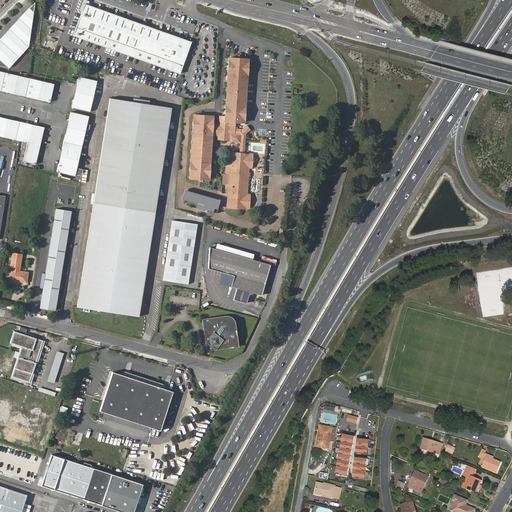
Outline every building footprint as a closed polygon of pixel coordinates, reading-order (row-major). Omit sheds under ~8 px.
[(180,72),(191,41),(85,3),(74,34),(180,72)] [(28,48),(35,4),(0,41),(0,67),(9,69),(28,48)] [(238,132),(230,131),(231,125),(230,125),(230,119),(243,119),(247,56),(227,55),(224,118),(219,118),(219,121),(213,121),(213,113),(193,112),(190,176),(209,177),(212,133),(218,134),(218,136),(229,137),(229,139),(241,139),(241,135),(238,132)] [(72,64),(58,61),(54,75),(66,78),(68,71),(69,71),(69,69),(71,69),(72,64)] [(54,85),(0,72),(0,91),(50,103),(54,85)] [(80,78),(78,80),(71,108),(90,113),(97,82),(80,78)] [(110,97),(77,306),(140,315),(174,107),(110,97)] [(89,117),(70,113),(57,173),(75,177),(89,117)] [(0,137),(27,143),(23,162),(36,165),(44,128),(0,118),(0,137)] [(239,125),(231,125),(230,131),(238,132),(241,135),(241,139),(240,150),(243,150),(244,132),(239,125)] [(252,151),(243,150),(240,150),(230,149),(229,161),(229,171),(226,205),(249,207),(249,192),(247,192),(248,165),(251,165),(252,151)] [(189,190),(186,202),(215,211),(218,198),(198,193),(189,190)] [(71,211),(55,208),(39,307),(55,310),(71,211)] [(174,219),(164,279),(190,284),(200,224),(174,219)] [(209,268),(233,277),(230,287),(236,289),(233,301),(246,305),(249,296),(253,293),(262,296),(272,266),(211,246),(209,268)] [(21,272),(24,255),(15,253),(12,267),(14,267),(12,280),(28,283),(30,273),(21,272)] [(205,319),(210,350),(240,346),(236,322),(230,316),(205,319)] [(30,383),(43,342),(13,332),(10,343),(21,347),(12,377),(30,383)] [(48,381),(55,383),(64,353),(57,351),(48,381)] [(112,373),(99,411),(160,431),(173,393),(112,373)] [(33,437),(26,435),(9,429),(6,439),(37,450),(48,418),(39,415),(44,401),(34,397),(30,411),(16,407),(12,420),(29,425),(36,427),(33,437)] [(358,417),(348,415),(346,421),(356,424),(358,417)] [(29,425),(26,435),(33,437),(36,427),(29,425)] [(318,427),(314,446),(326,449),(330,429),(318,427)] [(354,437),(344,435),(342,443),(353,445),(354,437)] [(367,440),(356,439),(356,447),(366,448),(367,440)] [(428,440),(423,439),(421,449),(439,454),(440,450),(436,449),(437,443),(433,442),(433,443),(427,441),(428,440)] [(456,448),(448,445),(445,451),(453,454),(456,448)] [(485,459),(482,466),(497,473),(501,463),(493,460),(491,459),(492,456),(485,453),(486,451),(482,449),(479,456),(483,458),(485,459)] [(131,511),(141,486),(89,467),(90,465),(83,463),(82,465),(51,454),(40,485),(118,511),(131,511)] [(350,457),(340,455),(339,461),(349,463),(350,457)] [(349,463),(339,461),(338,467),(348,469),(349,463)] [(475,469),(467,466),(465,470),(463,476),(470,478),(465,489),(476,493),(478,489),(479,484),(481,480),(471,476),(472,473),(473,473),(475,469)] [(348,469),(338,467),(336,474),(347,476),(348,469)] [(363,472),(353,471),(352,479),(363,480),(363,472)] [(414,479),(412,478),(409,483),(410,483),(408,487),(414,490),(415,487),(416,486),(423,489),(428,477),(416,472),(414,479)] [(312,484),(310,492),(318,494),(317,496),(340,502),(343,490),(334,488),(312,484)] [(0,511),(20,511),(26,495),(0,486),(0,511)] [(451,511),(473,511),(475,510),(465,506),(467,501),(455,496),(452,501),(455,502),(451,511)] [(400,506),(402,511),(415,511),(412,502),(400,506)]
